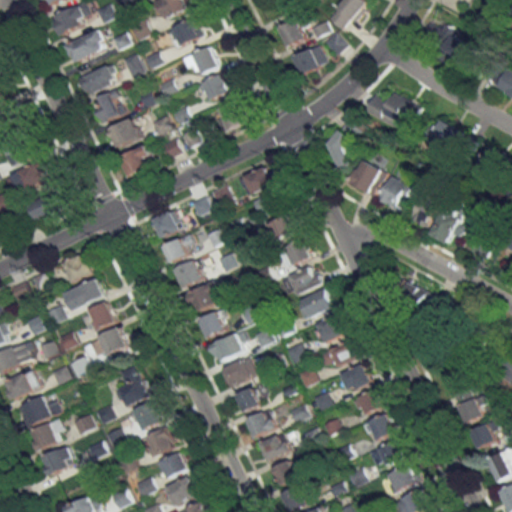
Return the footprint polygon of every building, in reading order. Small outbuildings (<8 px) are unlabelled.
[(162,0),(171,18),(194,7),(190,0),(162,0)] [(346,29),(355,19),(357,21),(373,2),(371,0),(348,0),(333,18),(346,29)] [(58,16),(65,33),(97,19),(89,2),(58,16)] [(314,33),(304,16),(283,29),(293,46),(314,33)] [(173,31),(182,47),(208,33),(198,17),(173,31)] [(454,35),(457,29),(446,24),(445,28),(432,22),(423,41),(442,51),(438,58),(467,72),(479,47),(454,35)] [(111,46),(104,30),(71,44),(78,61),(111,46)] [(339,53),(349,44),(339,33),(329,41),(339,53)] [(297,57),(305,74),(331,62),(323,44),(297,57)] [(204,72),(220,69),(217,49),(188,54),(190,68),(203,66),(204,72)] [(128,60),(137,77),(149,70),(140,54),(128,60)] [(499,82),(508,69),(494,60),(485,73),(499,82)] [(85,74),(95,94),(122,82),(113,61),(85,74)] [(511,70),(502,86),(511,92),(511,70)] [(205,85),(215,101),(235,89),(224,73),(205,85)] [(0,104),(10,100),(0,78),(0,77),(0,104)] [(130,111),(120,89),(98,100),(108,122),(130,111)] [(424,107),(397,92),(391,102),(379,94),(371,108),(411,130),(424,107)] [(232,129),(250,120),(241,100),(223,109),(232,129)] [(10,137),(15,162),(35,158),(26,111),(1,116),(5,138),(10,137)] [(113,129),(123,147),(145,136),(136,117),(113,129)] [(326,145),(348,168),(356,161),(346,150),(366,133),(353,119),(326,145)] [(459,154),(468,137),(441,123),(432,140),(459,154)] [(186,134),(192,147),(205,141),(198,128),(186,134)] [(185,153),(180,138),(166,143),(171,158),(185,153)] [(135,175),(159,165),(150,145),(126,156),(135,175)] [(376,195),(390,171),(368,158),(353,182),(376,195)] [(25,192),(51,177),(42,161),(16,176),(25,192)] [(258,196),(279,185),(270,166),(248,176),(258,196)] [(382,200),(405,211),(418,184),(395,173),(382,200)] [(269,216),(290,205),(282,189),(260,200),(269,216)] [(23,223),(39,217),(40,220),(65,211),(58,193),(18,208),(23,223)] [(429,226),(442,204),(427,195),(414,218),(429,226)] [(156,220),(167,238),(187,227),(177,209),(156,220)] [(435,234),(456,245),(469,221),(448,209),(435,234)] [(272,225),(281,242),(302,232),(293,214),(272,225)] [(502,233),(489,226),(475,250),(488,257),(502,233)] [(192,253),(184,237),(167,246),(175,262),(192,253)] [(290,257),(287,259),(292,268),(315,256),(306,239),(287,250),(290,257)] [(97,271),(88,252),(67,262),(76,282),(97,271)] [(179,267),(186,287),(207,279),(201,260),(179,267)] [(293,275),(302,294),(327,283),(318,264),(293,275)] [(69,292),(76,310),(108,295),(101,278),(69,292)] [(218,292),(225,289),(220,279),(194,294),(204,312),(223,301),(218,292)] [(435,295),(416,280),(403,297),(422,312),(435,295)] [(304,300),(312,317),(339,305),(330,288),(304,300)] [(121,321),(112,301),(91,311),(101,330),(121,321)] [(203,321),(212,338),(231,327),(222,310),(203,321)] [(326,343),(351,333),(343,313),(318,323),(326,343)] [(0,325),(0,346),(15,339),(7,322),(0,325)] [(133,346),(124,327),(105,336),(114,355),(133,346)] [(251,349),(243,332),(216,345),(224,362),(251,349)] [(0,355),(0,358),(5,371),(41,357),(34,341),(0,355)] [(337,360),(339,364),(360,355),(354,341),(327,352),(332,362),(337,360)] [(448,341),(431,347),(438,367),(455,361),(448,341)] [(241,383),(261,371),(252,357),(232,369),(241,383)] [(375,380),(367,363),(345,373),(353,391),(375,380)] [(123,395),(144,406),(157,380),(130,365),(123,379),(130,382),(123,395)] [(44,386),(36,370),(10,382),(18,398),(44,386)] [(475,394),(471,386),(457,394),(461,402),(475,394)] [(264,404),(258,387),(240,394),(246,411),(264,404)] [(366,416),(387,405),(379,389),(358,399),(366,416)] [(35,425),(65,413),(60,401),(51,404),(48,396),(27,404),(35,425)] [(470,423),(488,415),(480,397),(462,405),(470,423)] [(152,429),(169,419),(158,400),(141,410),(152,429)] [(259,436),(281,426),(273,409),(251,419),(259,436)] [(379,442),(400,431),(391,413),(370,423),(379,442)] [(34,432),(42,450),(70,437),(62,419),(34,432)] [(483,449),(507,434),(498,419),(474,434),(483,449)] [(155,458),(180,444),(170,427),(145,440),(155,458)] [(295,449),(286,432),(264,444),(272,461),(295,449)] [(389,465),(408,457),(401,440),(382,448),(389,465)] [(46,457),(54,475),(79,463),(71,446),(46,457)] [(511,448),(489,460),(499,482),(511,475),(511,448)] [(171,478),(192,470),(186,453),(164,461),(171,478)] [(277,468),(285,485),(303,477),(294,459),(277,468)] [(391,474),(397,491),(422,482),(416,465),(391,474)] [(180,506),(204,495),(195,476),(171,487),(180,506)] [(314,502),(305,484),(286,494),(296,511),(314,502)] [(511,508),(511,486),(503,492),(511,508)] [(421,511),(434,505),(424,488),(399,502),(404,511),(421,511)] [(71,511),(103,511),(106,511),(97,493),(69,507),(71,511)] [(212,511),(210,503),(179,511),(212,511)]
